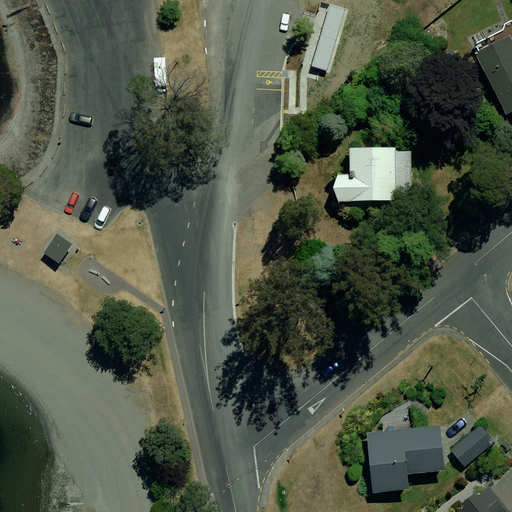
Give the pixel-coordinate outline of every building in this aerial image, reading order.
[(330,4),(311,66),(326,71),(345,9),(330,4)] [(511,44),(504,25),(462,42),(492,111),(511,102),(511,44)] [(332,166),(332,196),(400,194),(398,139),(346,140),(347,166),(332,166)] [(477,423),(449,447),(467,469),(496,445),(477,423)] [(367,430),(371,495),(407,492),(406,474),(443,472),(441,426),(367,430)] [(511,511),(511,510),(495,488),(462,511),(511,511)]
